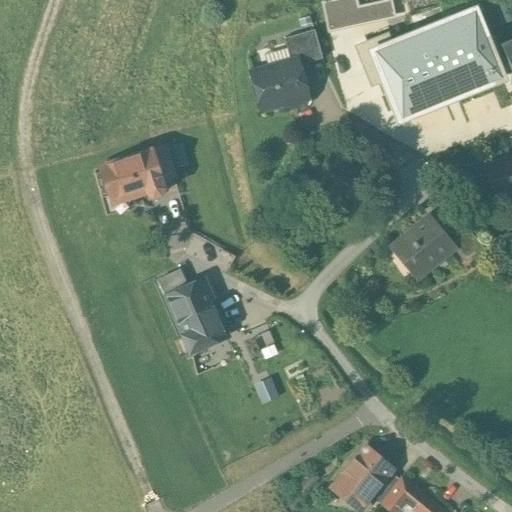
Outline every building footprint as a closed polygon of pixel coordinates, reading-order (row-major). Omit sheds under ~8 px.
[(393,0),(325,0),(319,1),(325,27),(396,11),(393,0)] [(511,79),(511,78),(481,3),(392,38),(390,32),(357,45),(373,85),(385,80),(402,123),(511,79)] [(314,31),(284,39),(290,62),(297,61),(298,66),(322,60),(314,31)] [(511,40),(501,45),(511,72),(511,40)] [(290,62),(250,74),(261,111),(283,105),(289,108),(304,103),(307,98),(298,66),(297,61),(290,62)] [(165,146),(151,151),(161,183),(165,181),(165,182),(174,178),(165,146)] [(161,183),(151,151),(100,167),(112,205),(146,194),(153,197),(160,195),(163,189),(161,183)] [(368,177),(331,155),(313,186),(330,197),(350,208),(368,177)] [(511,160),(492,166),(491,166),(499,196),(511,192),(511,160)] [(428,216),(390,247),(391,248),(396,244),(421,276),(453,249),(454,248),(449,241),(428,216)] [(466,227),(449,241),(454,248),(453,249),(465,262),(483,248),(466,227)] [(181,269),(156,280),(165,301),(186,293),(184,288),(188,286),(181,269)] [(202,285),(189,290),(188,286),(184,288),(186,293),(165,301),(189,356),(225,339),(202,285)] [(256,384),(263,401),(279,395),(272,377),(256,384)] [(391,473),(364,450),(342,477),(343,478),(334,489),(335,489),(359,510),(368,499),(369,500),(391,473)] [(440,509),(401,477),(392,489),(380,503),(390,511),(439,511),(440,509)]
